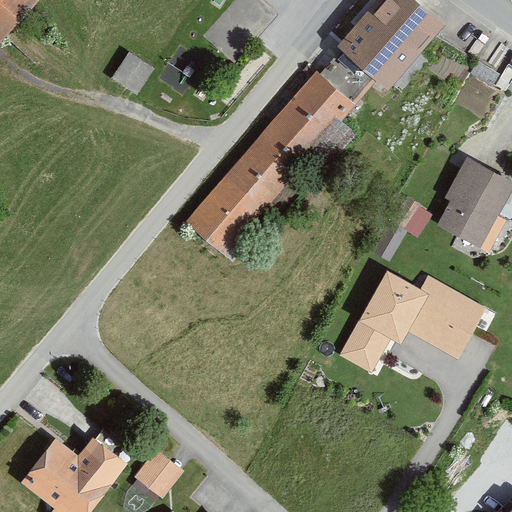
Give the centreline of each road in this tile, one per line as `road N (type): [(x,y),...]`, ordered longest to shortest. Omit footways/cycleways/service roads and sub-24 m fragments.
road 1 (residential): [(72,327),(345,0)]
road 2 (residential): [(281,511),(72,327)]
